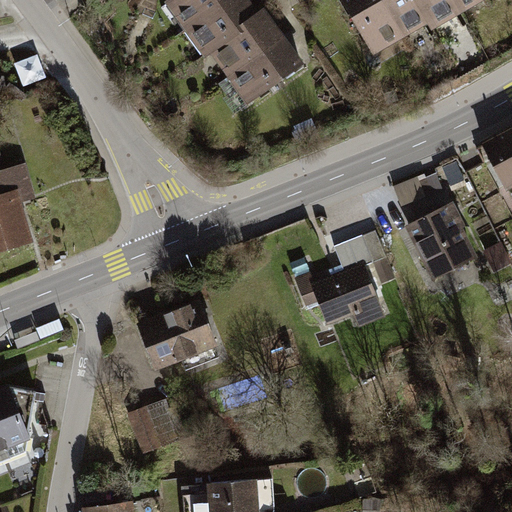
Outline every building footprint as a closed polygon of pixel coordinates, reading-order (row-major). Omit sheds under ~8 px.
[(178,0),(167,8),(185,33),(229,0),(178,0)] [(202,55),(208,51),(261,12),(252,0),(229,0),(185,33),(202,55)] [(406,40),(384,0),(349,0),(380,55),(406,40)] [(438,23),(424,0),(384,0),(406,40),(438,23)] [(468,15),(459,0),(424,0),(438,23),(441,30),(468,15)] [(459,0),(468,15),(494,0),(459,0)] [(208,51),(229,80),(288,36),(267,8),(261,12),(208,51)] [(309,64),(288,36),(229,80),(250,108),(309,64)] [(28,58),(31,78),(45,76),(42,56),(28,58)] [(511,126),(482,141),(505,193),(511,189),(511,126)] [(0,250),(37,239),(26,202),(38,198),(27,162),(7,168),(1,150),(0,150),(0,250)] [(452,202),(408,222),(435,280),(479,258),(452,202)] [(365,236),(373,261),(385,258),(377,232),(365,236)] [(367,264),(310,286),(326,329),(354,319),(358,329),(386,319),(367,264)] [(201,300),(137,324),(155,372),(220,347),(201,300)] [(36,328),(41,341),(65,331),(59,318),(36,328)] [(10,384),(0,387),(0,458),(34,445),(28,429),(37,391),(10,384)] [(158,403),(124,416),(138,451),(172,438),(158,403)] [(271,478),(180,485),(181,511),(270,511),(274,509),(271,478)] [(80,511),(132,511),(131,501),(80,507),(80,511)]
